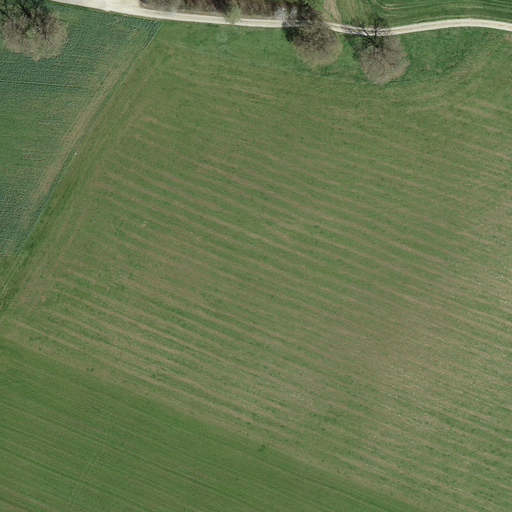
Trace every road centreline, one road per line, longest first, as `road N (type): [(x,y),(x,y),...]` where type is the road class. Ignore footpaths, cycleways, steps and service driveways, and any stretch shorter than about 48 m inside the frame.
road 1 (track): [(329,25),(90,2)]
road 2 (track): [(329,25),(511,27)]
